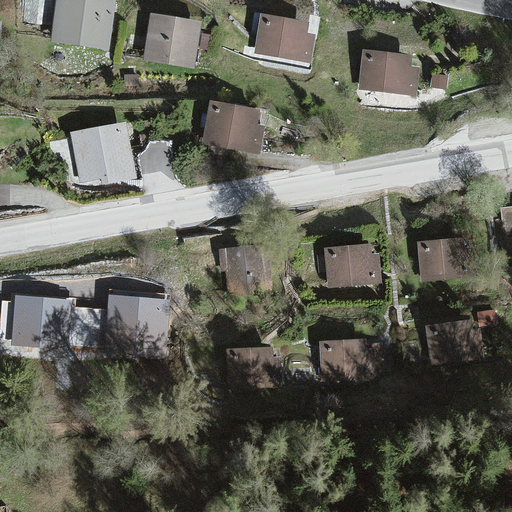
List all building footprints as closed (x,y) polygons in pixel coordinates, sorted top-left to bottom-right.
[(121,0),(60,0),(53,45),(111,53),(121,0)] [(204,25),(156,15),(144,64),(193,72),(204,25)] [(311,29),(265,17),(259,53),(311,66),(317,41),(309,36),(311,29)] [(417,61),(369,52),(362,92),(419,98),(424,70),(416,68),(417,61)] [(265,113),(215,102),(207,149),(257,158),(265,113)] [(133,127),(74,135),(81,184),(141,177),(133,127)] [(511,207),(488,210),(494,261),(511,258),(511,207)] [(464,242),(417,244),(418,280),(466,278),(464,242)] [(379,245),(325,248),(328,286),(381,283),(379,245)] [(278,251),(217,251),(217,284),(278,284),(278,251)] [(1,342),(167,349),(169,288),(109,285),(109,303),(77,302),(77,294),(3,291),(1,342)] [(375,341),(319,341),(318,380),(375,380),(375,341)] [(277,390),(277,348),(208,348),(208,390),(277,390)]
